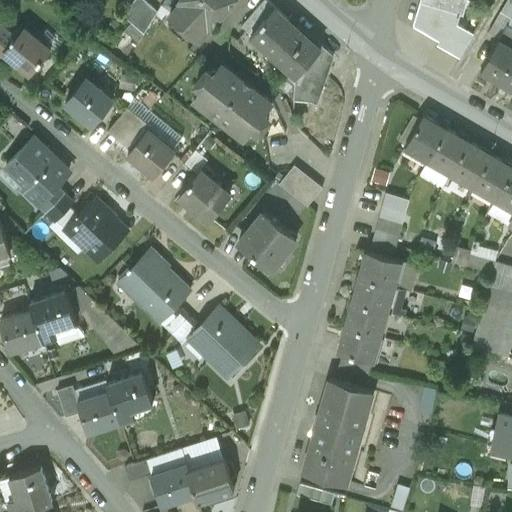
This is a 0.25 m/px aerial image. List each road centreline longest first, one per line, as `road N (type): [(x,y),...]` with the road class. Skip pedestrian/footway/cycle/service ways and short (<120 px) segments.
road 1 (residential): [(303,328),(0,91)]
road 2 (residential): [(376,53),(303,328)]
road 3 (residential): [(303,328),(257,511)]
road 4 (residential): [(511,132),(376,53)]
